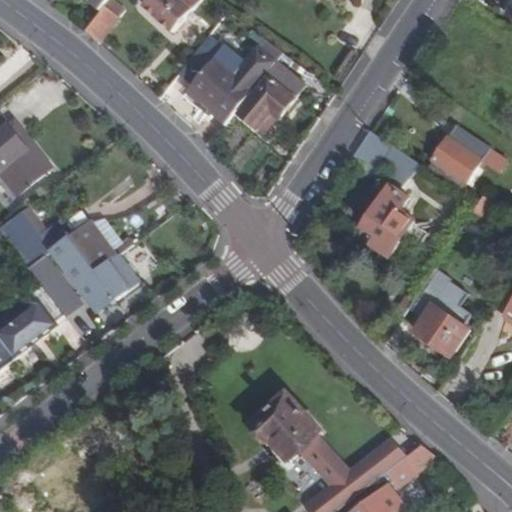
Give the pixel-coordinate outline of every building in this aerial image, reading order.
[(111,0),(88,0),(103,11),(107,6),(111,0)] [(149,0),(145,5),(174,33),(202,0),(149,0)] [(121,16),(107,6),(103,11),(87,31),(101,43),(121,16)] [(277,63),(260,49),(238,76),(216,58),(191,89),(230,121),(255,91),(277,63)] [(282,117),(307,86),(278,62),(277,63),(255,91),(259,94),(242,115),(259,128),(273,110),(282,117)] [(282,117),(273,110),(259,128),(267,135),(282,117)] [(0,117),(0,175),(19,199),(53,170),(26,138),(21,142),(10,129),(0,117)] [(21,142),(26,138),(15,125),(10,129),(21,142)] [(509,160),(458,125),(447,142),(434,162),(430,168),(460,189),(466,181),(469,183),(484,161),(500,172),(509,160)] [(401,151),(372,132),(356,156),(368,163),(374,167),(384,174),(390,166),(396,171),(391,177),(404,188),(416,174),(412,170),(414,168),(398,155),(401,151)] [(442,138),(429,159),(434,162),(447,142),(442,138)] [(419,162),(401,151),(398,155),(414,168),(419,162)] [(374,167),(368,163),(362,172),(368,176),(374,167)] [(411,198),(393,186),(367,227),(381,237),(375,246),(393,257),(404,241),(419,251),(429,236),(414,226),(416,223),(401,213),(411,198)] [(499,205),(485,196),(480,203),(475,211),(488,221),(499,205)] [(41,201),(22,216),(38,238),(58,225),(41,201)] [(0,232),(0,234),(29,271),(45,260),(52,255),(38,238),(22,216),(0,232)] [(107,258),(110,255),(89,227),(84,231),(106,259),(107,258)] [(84,231),(71,241),(97,276),(117,260),(135,247),(129,240),(110,255),(107,258),(106,259),(84,231)] [(137,287),(117,260),(97,276),(71,241),(54,253),(101,315),(137,287)] [(89,314),(45,260),(29,271),(43,289),(73,326),(89,314)] [(43,289),(5,318),(13,329),(0,338),(0,387),(27,367),(25,363),(73,326),(43,289)] [(435,305),(420,294),(402,321),(453,356),(472,330),(456,319),(435,305)] [(463,309),(442,295),(435,305),(456,319),(463,309)] [(0,338),(13,329),(5,318),(0,322),(0,338)] [(254,427),(253,432),(263,445),(270,443),(290,464),(301,453),(333,488),(350,474),(317,439),(322,434),(288,396),(254,427)] [(307,508),(309,511),(338,511),(406,460),(392,442),(350,474),(333,488),(307,508)] [(415,472),(433,458),(420,449),(406,460),(415,472)] [(360,511),(397,511),(402,509),(387,490),(360,511)]
